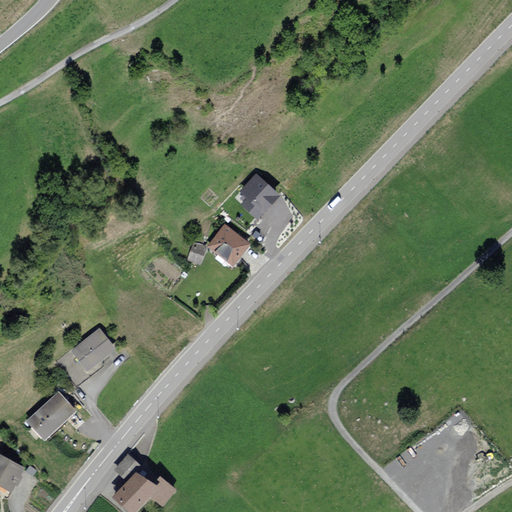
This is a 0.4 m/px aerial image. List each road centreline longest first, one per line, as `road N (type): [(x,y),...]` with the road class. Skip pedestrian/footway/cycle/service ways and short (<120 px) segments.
road 1 (secondary): [(511,25),(204,343),(66,511)]
road 2 (residential): [(422,511),(342,434),(329,402),(511,232)]
